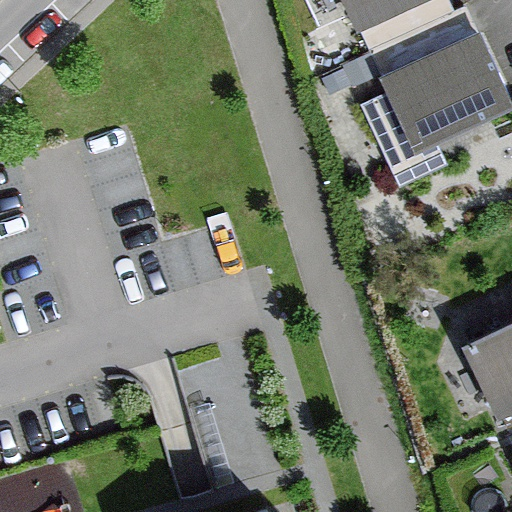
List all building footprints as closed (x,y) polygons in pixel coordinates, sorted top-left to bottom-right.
[(402,0),(316,0),(332,33),(402,0)] [(492,108),(456,33),(355,81),(391,156),(492,108)] [(511,403),(511,311),(440,345),(476,421),(511,403)] [(0,511),(59,511),(68,510),(58,460),(0,471),(0,511)] [(511,462),(498,468),(511,497),(511,462)] [(254,511),(251,503),(222,511),(254,511)]
